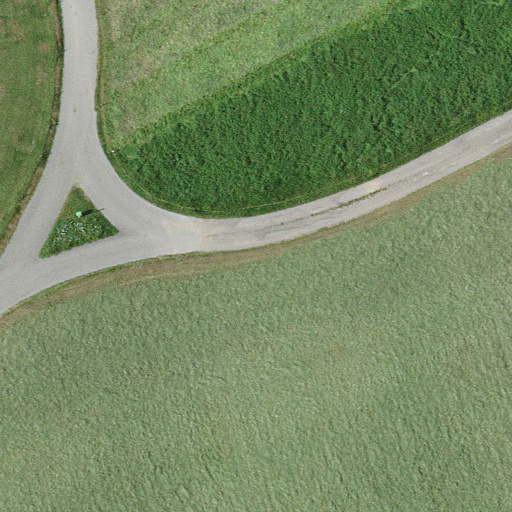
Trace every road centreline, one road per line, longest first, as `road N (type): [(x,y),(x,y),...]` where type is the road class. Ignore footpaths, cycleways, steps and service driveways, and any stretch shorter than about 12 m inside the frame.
road 1 (track): [(511,125),(311,224),(173,238),(8,285)]
road 2 (track): [(71,147),(127,217),(173,238)]
